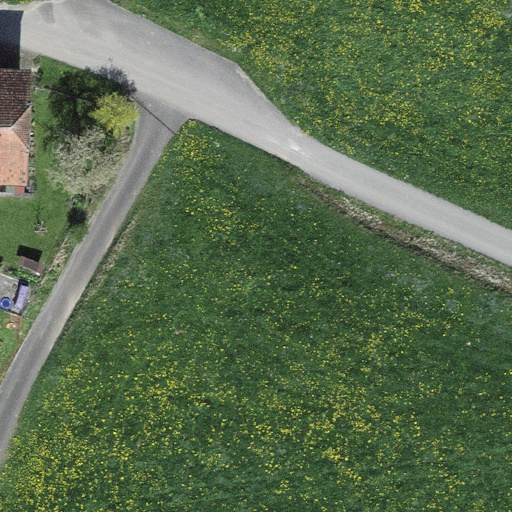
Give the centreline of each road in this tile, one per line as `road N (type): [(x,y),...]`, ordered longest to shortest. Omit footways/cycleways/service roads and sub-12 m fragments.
road 1 (unclassified): [(0,23),(173,88),(511,244)]
road 2 (track): [(173,88),(0,429)]
